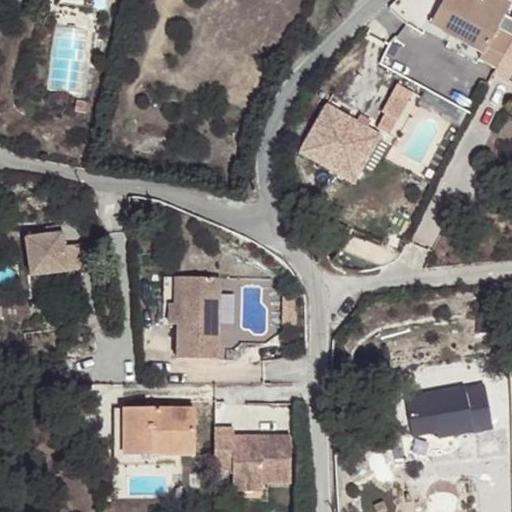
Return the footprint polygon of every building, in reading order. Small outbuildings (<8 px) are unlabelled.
[(444,0),(431,26),(476,50),(490,40),(496,12),(482,5),(473,0),(444,0)] [(484,0),(482,5),(496,12),(498,0),(484,0)] [(501,0),(498,0),(496,12),(505,17),(511,5),(501,0)] [(490,40),(476,50),(483,54),(480,59),(496,69),(511,41),(511,37),(499,29),(505,17),(496,12),(490,40)] [(511,41),(496,69),(493,75),(508,83),(511,75),(511,41)] [(377,128),(388,134),(403,106),(389,98),(374,126),(377,128)] [(380,148),(388,134),(377,128),(375,133),(327,106),(301,154),(331,171),(342,154),(364,166),(376,146),(380,148)] [(364,166),(342,154),(331,171),(355,184),(364,166)] [(40,224),(41,232),(56,230),(55,222),(40,224)] [(337,244),(326,229),(312,241),(324,255),(337,244)] [(56,230),(41,232),(21,235),(28,272),(78,264),(74,240),(58,242),(56,230)] [(167,318),(175,317),(181,318),(182,269),(172,269),(171,297),(167,298),(167,318)] [(181,318),(175,317),(174,352),(216,352),(217,269),(182,269),(181,318)] [(464,392),(463,388),(404,398),(411,437),(435,431),(436,439),(490,429),(483,389),(464,392)] [(113,405),(112,420),(122,421),(122,405),(113,405)] [(122,453),(161,453),(187,453),(193,453),(193,406),(122,405),(122,421),(122,453)] [(122,421),(112,420),(112,462),(161,462),(162,460),(161,453),(122,453),(122,421)] [(235,425),(216,425),(216,466),(233,466),(233,479),(263,479),(291,480),(292,434),(234,433),(235,425)] [(435,431),(411,437),(412,443),(436,439),(435,431)]
